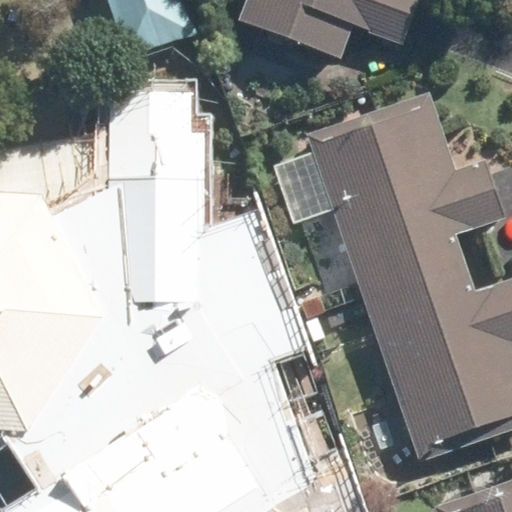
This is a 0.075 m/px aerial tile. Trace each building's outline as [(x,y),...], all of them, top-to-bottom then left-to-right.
[(185,0),(114,0),(132,60),(198,41),(185,0)] [(244,0),(237,22),(337,60),(350,28),(397,45),(413,0),(244,0)] [(451,240),(504,220),(482,161),(453,172),(425,93),(304,137),(311,158),(271,172),(289,222),(328,208),(360,300),(460,264),(451,240)] [(0,197),(0,440),(34,493),(3,511),(360,511),(344,459),(307,471),(273,366),(300,357),(251,208),(197,225),(196,140),(184,140),(183,101),(107,102),(108,188),(46,221),(34,199),(0,197)] [(511,279),(472,295),(460,264),(360,300),(421,461),(511,428),(511,279)] [(511,511),(511,482),(431,510),(431,511),(511,511)]
